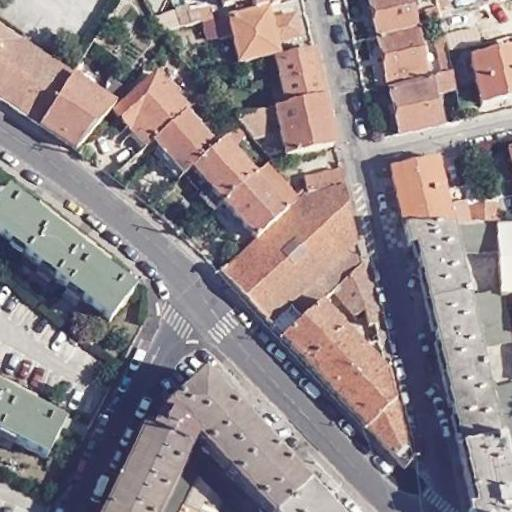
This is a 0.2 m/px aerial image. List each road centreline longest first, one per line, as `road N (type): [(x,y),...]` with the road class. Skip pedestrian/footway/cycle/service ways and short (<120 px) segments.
road 1 (residential): [(438,511),(430,433),(363,158)]
road 2 (tertiary): [(196,290),(403,511)]
road 3 (residential): [(196,290),(73,511)]
road 4 (tertiary): [(0,135),(139,237),(196,290)]
road 5 (residential): [(363,158),(323,0)]
road 6 (residential): [(363,158),(511,122)]
